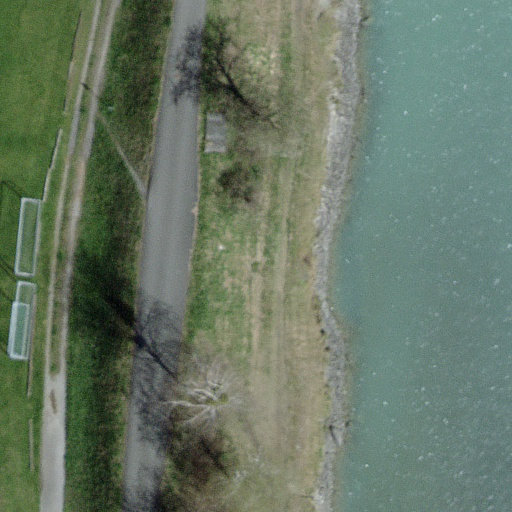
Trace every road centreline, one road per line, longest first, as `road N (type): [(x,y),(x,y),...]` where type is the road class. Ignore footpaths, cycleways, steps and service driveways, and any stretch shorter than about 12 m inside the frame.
road 1 (track): [(54,511),(69,223),(114,0)]
road 2 (track): [(194,0),(171,163),(141,511)]
